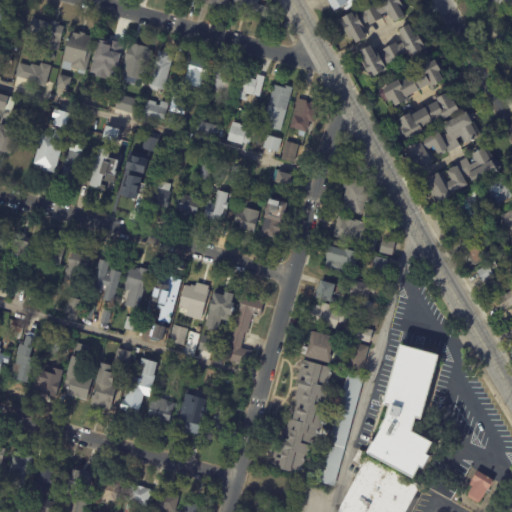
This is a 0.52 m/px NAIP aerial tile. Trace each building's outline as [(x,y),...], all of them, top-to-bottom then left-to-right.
[(258,0),(258,4),(269,7),(266,17),(232,8),(234,0),(258,0)] [(334,13),(326,0),(348,0),(349,1),(348,2),(349,4),(334,13)] [(401,0),(406,8),(403,9),(406,15),(396,21),(394,18),(391,19),(387,12),(382,15),(383,18),(370,25),(369,22),(363,25),(368,33),(366,34),(367,37),(357,42),(354,36),(349,39),(339,19),(356,10),(359,15),(385,0),(401,0)] [(0,7),(2,8),(2,11),(10,13),(1,47),(0,46),(0,7)] [(55,21),(60,23),(59,25),(65,27),(58,51),(50,48),(52,42),(51,42),(52,39),(40,35),(38,41),(27,37),(33,18),(52,23),(52,20),(55,21)] [(411,24),(417,37),(421,35),(428,48),(424,50),(424,49),(414,54),(415,56),(412,57),(410,53),(386,66),(388,69),(375,76),(374,73),(369,76),(361,61),(366,58),(362,50),(372,45),(378,55),(380,54),(381,55),(385,53),(383,50),(397,42),(399,46),(404,43),(400,35),(403,34),(400,29),(411,24)] [(82,31),(85,32),(85,34),(92,36),(86,59),(89,60),(85,74),(78,72),(79,69),(72,67),(71,70),(61,68),(68,39),(67,39),(68,37),(69,37),(71,30),(79,32),(79,31),(82,31)] [(510,37),(511,38),(511,50),(503,46),(508,36),(510,37)] [(112,37),(116,38),(115,41),(118,42),(113,60),(96,56),(101,37),(109,39),(110,37),(112,37)] [(147,50),(142,67),(129,63),(128,65),(123,64),(129,44),(130,45),(130,44),(136,46),(136,44),(140,45),(139,47),(147,50)] [(174,54),(164,89),(159,88),(158,92),(149,90),(150,86),(149,86),(159,50),(162,51),(162,50),(168,52),(168,53),(174,54)] [(193,90),(183,87),(190,58),(197,60),(198,56),(205,58),(204,62),(210,64),(207,76),(204,75),(201,87),(194,86),(193,90)] [(43,70),(41,77),(28,73),(32,58),(44,61),(42,69),(44,69),(43,70)] [(437,60),(442,68),(439,70),(444,78),(435,84),(437,87),(432,90),(429,84),(408,96),(411,100),(406,103),(404,100),(396,105),(393,99),(389,102),(385,94),(387,93),(384,87),(399,78),(401,81),(422,70),(420,67),(436,58),(437,60)] [(222,68),(236,72),(230,94),(214,90),(217,82),(210,80),(214,66),(222,68)] [(258,74),(265,76),(260,97),(246,93),(245,96),(248,97),(247,101),(237,98),(243,72),(253,75),(252,79),(256,80),(258,74)] [(71,77),(67,90),(56,87),(59,74),(71,77)] [(109,79),(116,81),(111,97),(103,94),(108,79),(109,79)] [(174,86),(164,122),(142,116),(147,102),(156,104),(160,91),(166,93),(168,84),(174,86)] [(276,84),(284,87),(284,84),(293,87),(282,124),(276,122),(277,116),(267,113),(269,107),(268,107),(274,84),(276,84)] [(136,87),(144,89),(139,106),(131,104),(136,87)] [(444,118),(443,116),(423,126),(425,129),(408,138),(403,128),(405,127),(400,117),(411,112),(412,114),(439,100),(437,97),(448,91),(452,100),(455,99),(461,110),(444,118)] [(12,110),(0,106),(0,93),(16,98),(12,110)] [(114,110),(133,113),(136,99),(117,95),(114,110)] [(181,97),(186,99),(182,115),(177,113),(175,124),(167,122),(173,96),(181,97)] [(301,99),(307,101),(307,102),(310,103),(311,101),(315,103),(315,104),(319,105),(314,122),(310,121),(309,124),(311,125),(310,128),(307,127),(306,132),(290,127),(298,98),(301,99)] [(232,107),(234,100),(240,101),(238,109),(232,107)] [(52,125),(67,129),(71,113),(55,110),(52,125)] [(470,115),(473,122),(472,123),(479,137),(468,143),(467,141),(465,142),(461,136),(457,138),(461,146),(448,153),(447,152),(443,154),(441,152),(438,153),(434,146),(429,149),(434,159),(419,167),(407,146),(421,138),(422,140),(439,130),(443,137),(449,133),(444,124),(467,110),(470,115)] [(68,124),(65,124),(66,116),(78,119),(76,126),(68,124)] [(5,153),(2,152),(1,156),(0,155),(0,124),(9,126),(11,120),(21,122),(19,134),(16,133),(11,154),(5,153)] [(220,126),(217,138),(195,132),(199,120),(220,126)] [(188,122),(195,124),(194,130),(186,128),(188,122)] [(249,144),(243,143),(243,145),(227,140),(233,122),(241,124),(240,125),(242,126),(242,128),(245,129),(246,127),(253,129),(249,144)] [(108,126),(122,130),(118,145),(104,142),(108,126)] [(276,151),(263,148),(267,134),(282,139),(279,152),(276,151)] [(155,154),(144,151),(148,136),(159,139),(155,154)] [(142,162),(143,162),(139,179),(135,178),(130,198),(118,195),(133,138),(146,141),(140,161),(142,162)] [(49,142),(60,145),(57,152),(60,153),(55,173),(43,170),(44,166),(41,165),(44,155),(37,153),(41,140),(49,142)] [(298,147),(294,162),(282,159),(286,141),(299,145),(298,147)] [(63,175),(72,144),(85,147),(82,155),(89,156),(82,181),(76,179),(75,183),(68,181),(69,177),(63,175)] [(102,148),(122,153),(114,183),(102,180),(101,185),(98,185),(97,189),(89,186),(93,172),(94,165),(95,166),(100,147),(102,148)] [(485,148),(491,159),(496,157),(502,168),(499,169),(499,170),(476,183),(474,180),(473,181),(470,175),(465,178),(468,184),(451,194),(452,195),(440,202),(436,194),(434,196),(425,180),(439,172),(445,183),(452,180),(447,171),(450,170),(450,169),(455,166),(454,164),(467,157),(471,165),(477,161),(477,159),(475,160),(472,156),(474,155),(473,153),(478,150),(477,149),(480,148),(480,149),(484,147),(485,148)] [(203,163),(215,167),(211,181),(199,177),(203,163)] [(240,188),(227,185),(233,165),(245,168),(240,188)] [(292,180),(290,186),(275,182),(279,170),(294,174),(292,180)] [(343,187),(345,182),(346,182),(349,170),(362,174),(359,185),(370,188),(368,194),(373,196),(369,207),(365,206),(362,215),(341,208),(347,188),(343,187)] [(482,209),(480,210),(476,202),(490,195),(488,192),(490,191),(485,183),(506,172),(511,181),(510,181),(511,184),(511,196),(496,206),(495,202),(482,209)] [(168,208),(160,206),(160,208),(156,207),(156,205),(148,203),(152,187),(155,188),(156,181),(171,184),(170,192),(171,192),(168,208)] [(219,190),(227,192),(227,193),(230,194),(222,224),(213,222),(213,224),(208,222),(208,221),(201,219),(206,202),(207,200),(211,201),(210,203),(214,204),(218,190),(219,190)] [(266,193),(267,197),(261,199),(259,192),(266,190),(266,193)] [(200,199),(195,217),(176,211),(181,193),(200,199)] [(283,224),(280,233),(277,232),(275,238),(260,234),(271,197),(289,202),(287,209),(283,224)] [(247,230),(239,228),(240,224),(234,223),(237,212),(243,214),(245,207),(260,211),(254,233),(247,230)] [(363,217),(366,208),(378,212),(376,221),(363,217)] [(511,236),(502,216),(511,210),(511,236)] [(333,236),(340,216),(351,220),(352,218),(371,224),(367,237),(379,240),(375,251),(333,236)] [(455,235),(448,221),(455,217),(463,230),(455,235)] [(0,227),(9,230),(7,236),(10,237),(8,246),(5,245),(1,262),(0,261),(0,227)] [(23,233),(25,234),(24,237),(33,240),(25,265),(8,260),(10,253),(11,253),(17,232),(23,233)] [(394,250),(392,256),(380,252),(383,239),(395,243),(394,250)] [(480,263),(478,261),(474,263),(467,251),(481,242),(488,254),(483,258),(485,260),(480,263)] [(56,244),(65,247),(60,266),(50,263),(48,267),(39,265),(45,244),(50,246),(51,243),(56,244)] [(357,260),(356,265),(345,262),(343,273),(325,268),(327,258),(330,246),(346,250),(346,248),(360,252),(357,260)] [(72,252),(82,255),(83,252),(92,254),(87,271),(91,273),(89,282),(83,281),(81,289),(73,287),(74,282),(65,279),(72,252)] [(389,260),(385,273),(372,269),(376,256),(389,260)] [(107,260),(110,261),(107,271),(111,272),(112,269),(122,271),(114,302),(103,299),(106,290),(102,290),(102,292),(93,289),(101,259),(107,260)] [(494,277),(483,283),(477,272),(489,266),(494,277)] [(142,268),(149,270),(143,289),(145,290),(139,309),(125,305),(129,291),(123,289),(129,268),(136,270),(137,268),(140,269),(141,268),(142,268)] [(159,306),(157,306),(160,291),(154,290),(158,270),(181,275),(175,309),(159,306)] [(7,295),(1,293),(6,277),(17,280),(12,296),(7,295)] [(203,281),(210,282),(209,286),(210,286),(206,303),(188,298),(188,296),(182,295),(185,284),(191,285),(192,281),(197,282),(197,279),(203,281)] [(353,280),(377,287),(375,294),(370,292),(368,300),(349,294),(353,280)] [(320,285),(322,281),(335,285),(330,302),(317,298),(320,285)] [(215,288),(223,290),(223,288),(229,290),(228,291),(236,294),(230,314),(209,308),(215,288)] [(43,304),(29,301),(33,289),(46,293),(43,304)] [(511,305),(502,311),(495,300),(511,291),(511,305)] [(260,317),(257,316),(257,317),(253,316),(248,333),(245,332),(241,348),(251,351),(247,366),(225,359),(243,296),(259,300),(260,298),(265,300),(260,317)] [(78,315),(66,312),(70,297),(84,301),(80,316),(78,315)] [(373,303),(371,309),(361,306),(363,300),(373,303)] [(308,321),(311,310),(313,311),(315,305),(318,306),(318,305),(321,306),(321,302),(334,306),(333,310),(345,314),(348,318),(347,322),(343,324),(339,322),(338,329),(308,321)] [(95,307),(92,319),(84,317),(88,305),(95,307)] [(108,324),(101,322),(104,309),(112,311),(108,324)] [(136,332),(124,329),(128,316),(140,320),(136,332)] [(156,321),(153,331),(142,328),(145,318),(156,321)] [(25,324),(22,334),(21,334),(20,339),(9,336),(13,320),(25,324)] [(180,327),(188,329),(184,345),(170,341),(174,325),(180,327)] [(372,335),(370,343),(356,339),(360,327),(373,331),(372,335)] [(334,351),(330,363),(306,356),(313,330),(338,338),(335,348),(333,348),(332,351),(334,351)] [(50,336),(61,338),(57,355),(44,352),(48,335),(50,336)] [(198,349),(202,337),(213,341),(210,353),(198,349)] [(369,349),(362,372),(347,368),(355,343),(370,347),(369,349)] [(425,420),(420,419),(416,432),(437,443),(431,455),(434,457),(427,470),(423,468),(417,480),(369,454),(376,442),(377,443),(384,429),(383,429),(389,419),(392,406),(386,405),(403,344),(443,355),(425,420)] [(0,349),(2,349),(0,354),(11,357),(9,364),(3,363),(1,376),(0,375),(0,349)] [(120,349),(131,352),(128,365),(114,362),(118,349),(120,349)] [(24,355),(37,359),(34,369),(32,368),(28,383),(17,380),(24,355)] [(77,398),(66,395),(68,387),(64,386),(72,356),(82,359),(78,375),(92,379),(87,400),(77,398)] [(142,358),(158,362),(149,397),(144,395),(139,414),(120,409),(122,400),(125,401),(128,390),(126,389),(128,382),(130,383),(132,376),(139,378),(140,373),(137,373),(138,370),(137,369),(140,361),(141,358),(142,358)] [(333,369),(328,387),(332,389),(329,399),(328,398),(325,407),(330,409),(324,431),(319,430),(314,448),(317,448),(314,457),(306,455),(301,475),(271,466),(279,438),(281,439),(284,428),(287,429),(290,419),(293,420),(298,401),(294,400),(300,380),(298,379),(303,360),(333,368),(333,369)] [(49,363),(65,368),(58,393),(38,387),(44,367),(46,368),(48,363),(49,363)] [(111,367),(110,372),(114,373),(111,385),(117,387),(111,411),(103,409),(103,410),(98,409),(98,407),(91,405),(101,363),(112,366),(111,367)] [(219,373),(216,386),(204,382),(207,370),(219,373)] [(364,377),(334,487),(306,479),(311,459),(324,463),(326,455),(316,452),(321,435),(331,438),(348,373),(364,377)] [(206,402),(202,419),(198,418),(195,428),(186,426),(186,428),(177,425),(185,396),(206,402)] [(154,397),(167,400),(167,401),(175,403),(169,422),(163,421),(163,424),(159,423),(160,420),(148,417),(153,397),(154,397)] [(213,431),(209,430),(215,410),(224,413),(223,418),(230,420),(226,438),(215,435),(216,432),(213,431)] [(0,445),(8,448),(1,474),(0,473),(0,445)] [(421,484),(416,496),(418,497),(410,511),(340,511),(342,508),(362,465),(355,460),(359,451),(369,455),(367,459),(421,484)] [(33,458),(25,488),(6,483),(8,479),(4,478),(6,470),(9,471),(14,452),(33,457),(33,458)] [(47,495),(35,492),(44,461),(50,463),(50,460),(56,461),(55,464),(63,466),(60,474),(53,472),(47,495)] [(83,471),(94,474),(90,492),(68,486),(73,469),(83,471)] [(478,471),(488,477),(491,478),(490,478),(494,481),(494,482),(490,489),(490,488),(488,490),(480,504),(468,498),(469,495),(469,494),(473,487),(470,485),(478,471)] [(116,502),(104,499),(104,497),(98,496),(102,482),(110,484),(111,480),(120,482),(116,502)] [(141,487),(152,490),(147,508),(125,502),(131,484),(141,487)] [(169,494),(171,494),(171,495),(176,496),(172,511),(164,510),(163,511),(153,511),(159,492),(166,494),(166,493),(169,494)] [(83,511),(87,501),(73,497),(69,511),(72,511),(83,511)] [(54,511),(35,511),(32,511),(35,498),(56,504),(54,511)] [(195,505),(204,507),(202,511),(182,511),(185,503),(192,505),(192,504),(195,505)]
